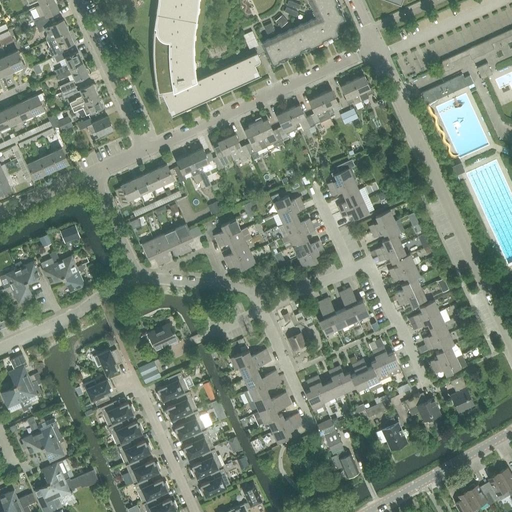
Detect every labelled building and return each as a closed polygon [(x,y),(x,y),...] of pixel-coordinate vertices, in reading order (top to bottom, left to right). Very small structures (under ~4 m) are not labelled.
[(54,0),(50,0),(40,5),(36,7),(40,17),(34,20),(37,26),(49,20),(47,15),(59,10),(54,0)] [(157,0),(154,25),(153,39),(152,53),(153,66),(155,80),(157,93),(159,101),(160,100),(158,94),(162,93),(172,115),(261,75),(260,74),(258,72),(255,64),(258,63),(259,62),(259,61),(260,61),(260,60),(260,59),(260,58),(257,51),(196,79),(195,75),(196,75),(194,60),(194,47),(195,33),(199,6),(199,0),(157,0)] [(312,0),(320,18),(263,44),(272,65),(340,34),(337,28),(340,22),(345,19),(336,0),(312,0)] [(37,26),(39,32),(46,29),(48,34),(47,35),(46,38),(47,40),(68,31),(68,30),(68,29),(68,28),(68,27),(68,26),(67,26),(67,25),(66,24),(65,24),(63,19),(51,24),(49,20),(37,26)] [(441,66),(440,70),(444,71),(454,67),(452,61),(469,53),(472,58),(495,48),(492,43),(511,33),(511,28),(442,60),(441,66)] [(52,58),(54,57),(64,52),(62,48),(74,42),(73,40),(75,39),(75,38),(71,30),(70,30),(68,31),(47,40),(50,46),(48,48),(52,58)] [(244,34),(243,35),(249,49),(258,45),(252,30),(244,34)] [(18,51),(6,56),(13,70),(24,65),(18,51)] [(57,74),(64,71),(83,63),(78,51),(69,55),(67,51),(64,52),(54,57),(57,62),(65,58),(67,64),(62,66),(62,67),(55,70),(57,74)] [(6,56),(0,58),(0,72),(1,76),(13,70),(6,56)] [(83,63),(64,71),(57,74),(59,79),(72,73),(75,80),(88,74),(88,73),(89,72),(89,70),(88,69),(87,68),(85,68),(83,63)] [(487,63),(477,67),(482,78),(487,76),(492,73),(487,63)] [(424,99),(426,104),(468,85),(468,84),(473,82),(470,75),(465,77),(463,73),(421,93),(424,99)] [(364,74),(352,79),(362,100),(368,97),(369,95),(368,94),(374,91),(372,86),(370,87),(364,74)] [(353,100),(355,103),(362,100),(352,79),(341,84),(347,97),(345,98),(347,103),(353,100)] [(73,81),(60,86),(62,92),(75,86),(73,81)] [(79,89),(82,95),(77,98),(78,99),(70,102),(72,107),(98,95),(95,90),(97,88),(95,84),(93,84),(92,83),(79,89)] [(65,97),(77,91),(75,86),(62,92),(65,97)] [(320,94),(330,114),(334,112),(333,110),(342,106),(339,101),(338,102),(332,88),(320,94)] [(38,94),(26,100),(33,115),(44,109),(38,94)] [(310,114),(315,124),(331,117),(330,114),(320,94),(309,99),(315,112),(310,114)] [(103,107),(98,95),(72,107),(74,111),(83,107),(86,114),(103,107)] [(22,120),(33,115),(26,100),(15,105),(22,120)] [(288,108),(296,127),(301,124),(303,129),(315,124),(310,114),(305,117),(299,103),(288,108)] [(10,125),(22,120),(15,105),(3,110),(10,125)] [(297,129),(296,127),(288,108),(277,114),(282,126),(277,128),(283,140),(289,137),(287,133),(297,129)] [(351,120),(358,117),(354,108),(347,111),(351,120)] [(0,129),(10,125),(3,110),(0,111),(0,129)] [(347,111),(341,114),(345,123),(351,120),(347,111)] [(52,119),(50,120),(53,127),(58,124),(53,114),(50,115),(52,119)] [(72,126),(69,120),(68,116),(57,121),(61,131),(72,126)] [(108,134),(112,132),(113,130),(112,129),(113,129),(107,116),(92,122),(90,118),(77,124),(80,130),(87,126),(91,134),(96,131),(98,136),(106,132),(106,133),(108,134)] [(265,145),(272,141),(274,147),(284,143),(283,140),(277,128),(273,130),(267,118),(263,120),(262,118),(255,121),(265,145)] [(250,154),(266,146),(265,145),(255,121),(248,124),(249,126),(244,128),(250,142),(246,144),(250,154)] [(224,138),(233,157),(234,159),(240,156),(241,159),(251,155),(250,154),(246,144),(241,146),(235,132),(224,138)] [(223,166),(230,162),(229,159),(233,157),(224,138),(212,143),(218,156),(213,158),(218,169),(223,167),(223,166)] [(190,153),(202,180),(207,177),(202,165),(209,161),(203,147),(190,153)] [(62,148),(50,153),(57,168),(69,163),(62,148)] [(46,173),(57,168),(50,153),(39,158),(46,173)] [(190,153),(176,160),(183,173),(190,170),(196,182),(202,180),(190,153)] [(46,173),(39,158),(27,163),(34,178),(46,173)] [(330,189),(354,178),(356,178),(351,167),(354,165),(352,159),(337,166),(339,171),(334,174),(336,179),(327,183),(330,189)] [(457,163),(452,166),(456,174),(461,172),(465,170),(461,162),(457,163)] [(155,169),(162,184),(173,179),(167,164),(155,169)] [(162,184),(155,169),(144,174),(151,189),(162,184)] [(273,187),(283,177),(276,170),(266,181),(273,187)] [(151,189),(144,174),(133,179),(139,194),(151,189)] [(0,193),(11,188),(6,177),(0,179),(0,193)] [(208,178),(202,180),(205,188),(211,185),(208,178)] [(330,189),(332,195),(342,191),(344,196),(359,189),(354,178),(330,189)] [(139,194),(133,179),(121,184),(122,187),(115,190),(122,205),(129,202),(128,199),(139,194)] [(340,211),(364,200),(359,189),(344,196),(346,201),(337,205),(340,211)] [(168,196),(170,201),(181,195),(179,191),(168,196)] [(273,201),(278,213),(302,202),(299,196),(290,200),(288,195),(273,201)] [(170,201),(168,196),(156,201),(158,206),(170,201)] [(340,211),(342,217),(351,213),(354,218),(369,211),(364,200),(340,211)] [(158,206),(156,201),(145,206),(147,211),(158,206)] [(217,201),(208,205),(212,214),(221,210),(217,201)] [(283,223),(298,217),(296,212),(305,208),(302,202),(278,213),(283,223)] [(175,203),(169,205),(172,212),(178,210),(175,203)] [(147,211),(145,206),(134,212),(136,216),(147,211)] [(368,225),(371,231),(395,221),(390,209),(375,216),(378,221),(368,225)] [(413,212),(408,215),(413,225),(418,223),(413,212)] [(300,222),(298,217),(283,223),(288,234),(312,224),(309,218),(300,222)] [(138,218),(130,221),(133,228),(141,225),(138,218)] [(214,234),(217,240),(224,237),(240,229),(235,218),(221,225),(223,230),(214,234)] [(396,233),(404,230),(399,219),(395,221),(371,231),(365,234),(368,240),(383,233),(385,238),(396,233)] [(175,228),(186,252),(192,250),(187,240),(193,238),(188,227),(186,223),(175,228)] [(308,239),(305,234),(315,229),(312,224),(288,234),(293,245),(308,239)] [(76,225),(60,230),(64,241),(80,235),(76,225)] [(240,229),(224,237),(217,240),(219,246),(228,242),(231,247),(245,240),(251,238),(246,227),(240,229)] [(164,233),(171,248),(176,246),(180,255),(186,252),(175,228),(164,233)] [(153,238),(164,262),(170,259),(166,250),(171,248),(164,233),(153,238)] [(385,238),(381,240),(384,245),(375,249),(377,255),(401,244),(396,233),(385,238)] [(154,256),(158,265),(164,262),(153,238),(142,243),(149,258),(154,256)] [(298,256),(322,245),(319,240),(310,244),(308,239),(293,245),(298,256)] [(245,240),(231,247),(233,252),(224,256),(227,262),(250,251),(245,240)] [(395,260),(406,255),(401,244),(377,255),(380,261),(389,257),(392,262),(395,260)] [(298,256),(303,267),(318,261),(315,255),(324,251),(322,245),(298,256)] [(227,262),(229,268),(238,264),(241,269),(255,262),(250,251),(227,262)] [(395,260),(398,265),(388,269),(391,275),(415,264),(410,253),(406,255),(395,260)] [(60,260),(57,262),(63,275),(65,276),(78,270),(77,267),(72,255),(60,260)] [(62,277),(63,275),(57,262),(60,260),(58,256),(52,258),(51,258),(41,262),(43,268),(42,268),(49,283),(62,277)] [(17,268),(20,267),(26,280),(28,281),(41,275),(34,260),(23,266),(21,261),(15,264),(17,268)] [(415,264),(391,275),(394,281),(403,277),(405,282),(416,277),(420,275),(415,264)] [(77,267),(78,270),(65,276),(64,278),(70,291),(85,284),(79,273),(84,270),(82,265),(77,267)] [(20,267),(17,268),(5,274),(10,285),(12,288),(25,282),(26,280),(20,267)] [(405,282),(401,283),(404,288),(395,293),(395,295),(397,298),(421,288),(416,277),(405,282)] [(28,283),(25,282),(12,288),(10,285),(6,288),(8,293),(13,291),(18,303),(33,296),(28,283)] [(350,287),(344,289),(358,319),(369,314),(362,299),(357,302),(350,287)] [(421,288),(397,298),(400,304),(409,300),(411,306),(426,299),(421,288)] [(347,324),(358,319),(344,289),(339,292),(345,307),(340,309),(347,324)] [(328,296),(323,299),(336,329),(347,324),(340,309),(335,312),(328,296)] [(460,305),(457,298),(448,303),(451,310),(460,305)] [(323,299),(317,302),(324,317),(318,319),(325,334),(336,329),(323,299)] [(422,312),(413,316),(415,322),(439,311),(434,300),(419,306),(422,312)] [(297,308),(299,315),(306,313),(305,307),(297,308)] [(444,322),(439,311),(415,322),(418,327),(427,323),(429,328),(444,322)] [(423,338),(425,343),(449,333),(444,322),(429,328),(432,333),(423,338)] [(170,323),(148,333),(156,349),(178,339),(170,323)] [(300,332),(288,338),(294,350),(306,344),(300,332)] [(454,344),(449,333),(425,343),(428,349),(437,345),(439,350),(450,345),(451,345),(454,344)] [(369,344),(376,359),(371,362),(372,365),(378,376),(379,380),(390,375),(378,348),(375,341),(369,344)] [(425,343),(418,347),(420,353),(428,349),(425,343)] [(441,363),(455,356),(459,355),(454,344),(451,345),(450,345),(439,350),(436,352),(438,357),(429,361),(432,367),(441,363)] [(393,352),(388,354),(383,345),(378,348),(390,375),(401,370),(393,352)] [(116,364),(122,362),(116,348),(110,351),(109,349),(94,356),(98,365),(102,363),(107,374),(114,371),(113,369),(118,368),(116,364)] [(269,354),(266,348),(251,355),(248,349),(229,358),(234,369),(239,367),(269,354)] [(32,382),(40,378),(37,372),(29,376),(24,365),(27,363),(22,354),(10,359),(14,368),(9,371),(14,384),(17,385),(30,379),(32,382)] [(244,378),(258,372),(256,366),(271,360),(269,354),(239,367),(244,378)] [(460,367),(455,356),(441,363),(432,367),(434,373),(443,369),(446,374),(460,367)] [(331,361),(334,367),(345,391),(355,386),(356,386),(351,375),(349,371),(344,374),(337,358),(331,361)] [(382,385),(379,380),(378,376),(372,365),(367,367),(363,358),(357,361),(368,385),(371,390),(382,385)] [(154,361),(139,368),(146,383),(161,376),(154,361)] [(357,361),(352,364),(356,373),(351,375),(356,386),(355,386),(357,390),(368,385),(357,361)] [(334,396),(345,391),(334,367),(328,370),(332,379),(327,381),(334,396)] [(249,389),(279,376),(276,370),(261,377),(258,372),(244,378),(249,389)] [(157,393),(161,400),(188,388),(180,371),(167,377),(168,378),(168,377),(170,382),(158,388),(159,392),(157,393)] [(334,396),(327,381),(322,384),(318,375),(312,377),(323,401),(334,396)] [(254,400),(268,393),(266,388),(281,381),(279,376),(249,389),(243,392),(248,403),(254,400)] [(456,392),(450,394),(458,411),(474,404),(462,376),(451,381),(456,392)] [(312,406),(323,401),(312,377),(306,380),(310,389),(305,392),(312,406)] [(19,401),(21,406),(27,403),(27,404),(30,403),(28,397),(42,391),(38,384),(42,382),(40,378),(32,382),(30,379),(17,385),(16,387),(22,400),(19,401)] [(85,383),(91,399),(93,398),(96,404),(109,398),(107,392),(110,391),(108,387),(110,386),(107,378),(96,383),(94,379),(85,383)] [(403,385),(397,388),(399,394),(405,391),(403,385)] [(16,387),(14,386),(1,392),(8,407),(19,401),(22,400),(16,387)] [(166,412),(169,420),(196,408),(189,390),(176,396),(176,397),(177,397),(179,402),(166,407),(168,411),(166,412)] [(214,391),(208,393),(210,399),(216,396),(214,391)] [(259,411),(288,397),(286,392),(271,398),(268,393),(254,400),(259,411)] [(434,397),(427,400),(423,402),(420,395),(405,401),(412,416),(420,412),(424,421),(441,414),(434,397)] [(278,415),(276,410),(291,403),(288,397),(259,411),(253,413),(258,425),(267,420),(278,415)] [(100,407),(108,424),(135,412),(132,404),(129,405),(128,401),(115,407),(113,402),(113,401),(100,407)] [(377,404),(365,409),(367,415),(368,417),(386,408),(383,401),(381,402),(377,404)] [(365,409),(358,412),(361,418),(367,415),(365,409)] [(174,431),(178,439),(205,427),(197,410),(184,415),(185,416),(187,421),(175,426),(176,430),(174,431)] [(248,411),(241,413),(244,421),(251,419),(248,411)] [(272,431),(296,420),(293,414),(284,419),(282,413),(278,415),(267,420),(272,431)] [(390,425),(382,429),(391,449),(407,441),(398,421),(396,422),(393,417),(387,419),(390,425)] [(331,418),(325,420),(328,427),(333,424),(331,418)] [(109,426),(116,443),(144,431),(140,423),(138,424),(136,420),(124,426),(121,421),(122,421),(122,420),(109,426)] [(272,431),(277,442),(292,436),(290,430),(299,426),(296,420),(272,431)] [(41,447),(42,445),(36,431),(39,430),(35,421),(29,423),(33,433),(22,438),(24,443),(21,444),(24,448),(26,447),(28,453),(41,447)] [(56,423),(39,430),(36,431),(42,445),(45,445),(58,439),(56,437),(61,434),(56,423)] [(333,425),(322,430),(324,436),(335,431),(333,425)] [(345,432),(348,437),(354,434),(350,428),(345,432)] [(183,450),(186,458),(214,446),(206,429),(193,435),(194,435),(196,440),(183,446),(185,449),(183,450)] [(324,436),(329,445),(340,440),(336,430),(335,431),(324,436)] [(56,437),(58,439),(45,445),(44,448),(49,461),(64,454),(59,442),(64,440),(61,434),(56,437)] [(117,445),(125,462),(152,450),(149,443),(146,444),(145,440),(132,445),(130,440),(117,445)] [(191,470),(195,477),(222,465),(215,448),(202,454),(202,455),(202,454),(204,459),(192,465),(194,469),(191,470)] [(359,471),(350,453),(347,454),(346,450),(331,457),(335,464),(335,465),(339,467),(341,466),(342,466),(346,476),(359,471)] [(126,465),(133,482),(161,470),(157,462),(155,463),(153,459),(141,464),(139,460),(139,459),(126,465)] [(67,471),(62,460),(57,462),(42,468),(48,481),(50,482),(63,476),(65,479),(70,477),(67,471)] [(203,497),(224,488),(231,484),(223,467),(210,473),(210,474),(211,474),(213,478),(200,484),(202,488),(200,489),(203,497)] [(511,473),(508,467),(498,472),(511,494),(511,495),(511,494),(511,473)] [(489,478),(492,483),(486,486),(495,501),(501,498),(501,499),(511,494),(498,472),(489,478)] [(65,479),(63,476),(50,482),(50,485),(56,498),(53,499),(55,504),(61,501),(58,496),(70,491),(75,489),(70,477),(65,479)] [(134,484),(142,501),(169,489),(166,481),(164,482),(162,478),(149,484),(147,479),(147,478),(134,484)] [(248,511),(246,508),(250,506),(250,507),(262,501),(253,482),(241,487),(248,501),(244,503),(243,503),(231,509),(230,509),(230,510),(231,511),(248,511)] [(34,490),(44,511),(46,511),(56,507),(57,509),(63,506),(61,501),(55,504),(53,499),(56,498),(50,485),(47,484),(34,490)] [(490,505),(495,501),(486,486),(481,489),(478,484),(475,486),(474,484),(470,486),(471,488),(469,489),(478,506),(488,501),(490,505)] [(478,506),(469,489),(467,490),(466,489),(464,489),(463,490),(462,491),(462,493),(459,495),(462,500),(457,503),(457,502),(456,502),(461,511),(472,511),(471,510),(478,506)] [(32,492),(18,499),(14,490),(0,495),(0,498),(5,509),(7,510),(21,504),(22,507),(27,505),(36,501),(32,492)] [(168,511),(178,508),(174,500),(172,501),(170,497),(158,503),(156,498),(156,497),(143,503),(146,511),(168,511)]
